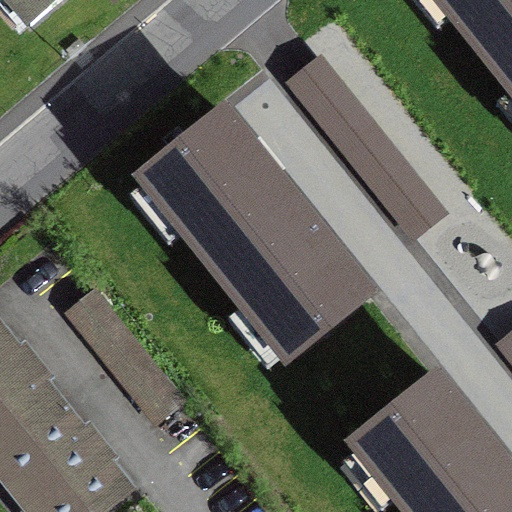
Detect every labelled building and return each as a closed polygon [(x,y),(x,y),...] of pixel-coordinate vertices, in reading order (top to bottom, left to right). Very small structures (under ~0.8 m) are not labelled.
[(6,0),(31,28),(63,0),(6,0)] [(511,0),(441,0),(511,88),(511,0)] [(444,214),(320,61),(293,82),(417,236),(444,214)] [(374,289),(228,106),(140,175),(286,359),(374,289)] [(114,368),(138,349),(94,294),(70,313),(114,368)] [(0,452),(3,457),(61,410),(0,333),(0,452)] [(511,336),(503,343),(511,353),(511,336)] [(138,349),(114,368),(158,423),(182,403),(138,349)] [(410,511),(511,511),(511,461),(439,370),(352,440),(410,511)] [(34,511),(97,511),(125,490),(61,410),(3,457),(42,505),(34,511)]
